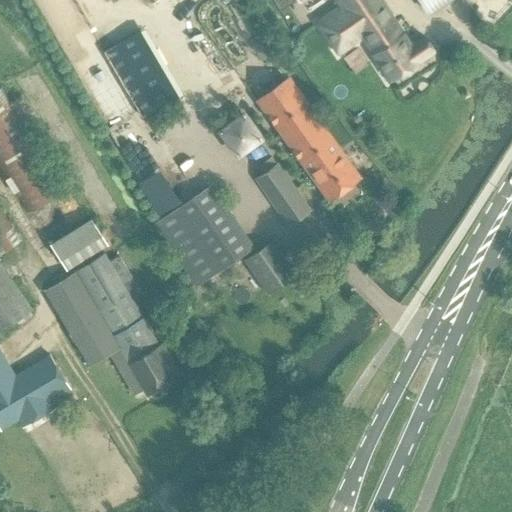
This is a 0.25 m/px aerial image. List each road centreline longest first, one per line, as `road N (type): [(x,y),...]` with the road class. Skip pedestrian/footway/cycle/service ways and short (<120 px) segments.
road 1 (primary): [(439,338),(415,355),(336,511)]
road 2 (primary): [(375,511),(439,366),(439,338)]
road 3 (unclassified): [(478,365),(418,511)]
road 4 (primary): [(439,338),(511,198)]
